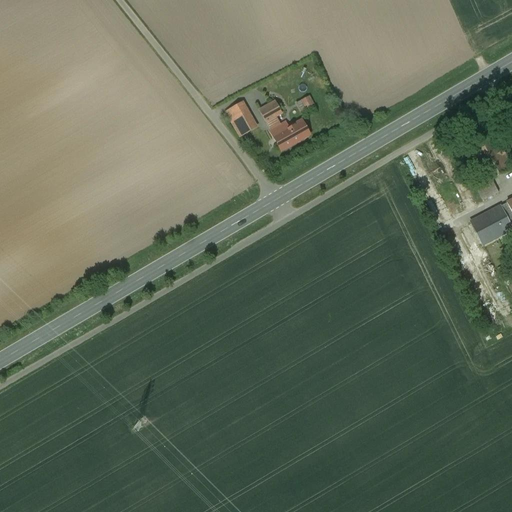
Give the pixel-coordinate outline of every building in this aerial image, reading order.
[(309,98),(302,101),(306,109),(313,105),(309,98)] [(302,101),(296,104),(301,112),(306,110),(306,109),(302,101)] [(275,102),(259,111),(266,123),(266,122),(276,117),(281,114),(275,102)] [(244,103),(227,112),(231,119),(241,114),(251,131),(257,127),(244,103)] [(251,131),(241,114),(231,119),(241,136),(251,131)] [(276,117),(266,122),(271,131),(281,126),(276,117)] [(271,131),(281,151),(309,135),(302,122),(288,129),(285,123),(281,126),(271,131)] [(511,168),(496,138),(470,152),(486,182),(492,180),(511,168)] [(492,180),(486,182),(475,187),(483,201),(499,193),(492,180)] [(511,201),(471,222),(483,245),(511,230),(511,201)]
